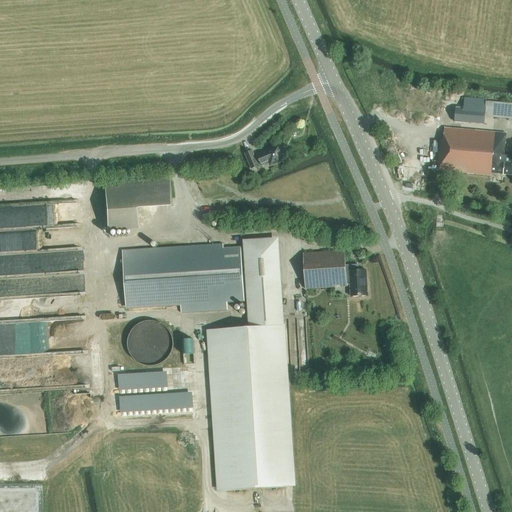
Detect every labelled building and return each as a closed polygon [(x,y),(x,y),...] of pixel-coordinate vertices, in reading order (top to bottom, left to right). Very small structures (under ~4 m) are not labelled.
[(511,119),(511,105),(485,103),(485,100),(464,98),(463,108),(460,108),(460,109),(456,108),(455,122),(483,125),(484,117),(508,119),(511,119)] [(511,156),(504,156),(506,134),(444,128),(443,141),(440,140),(437,170),(490,176),(490,173),(511,175),(511,156)] [(270,165),(283,160),(278,147),(256,156),(260,166),(269,162),(270,165)] [(251,169),(259,166),(255,157),(252,150),(244,154),(251,169)] [(106,235),(139,232),(137,210),(173,207),(171,181),(102,186),(106,235)] [(202,245),(123,250),(126,306),(180,302),(181,313),(192,312),(227,310),(226,294),(249,293),(251,322),(251,328),(210,330),(211,339),(220,491),(292,486),(293,486),(278,253),(278,241),(247,243),(247,247),(225,249),(224,244),(202,245)] [(303,254),(305,289),(336,287),(336,286),(341,286),(341,287),(350,287),(351,297),(353,297),(353,299),(366,298),(366,296),(368,296),(366,270),(357,271),(356,265),(345,266),(345,251),(303,254)] [(172,325),(138,324),(137,359),(171,360),(172,325)] [(185,344),(184,358),(194,359),(194,344),(185,344)] [(168,373),(119,375),(120,391),(169,389),(168,373)] [(121,413),(194,410),(193,394),(120,398),(121,413)]
